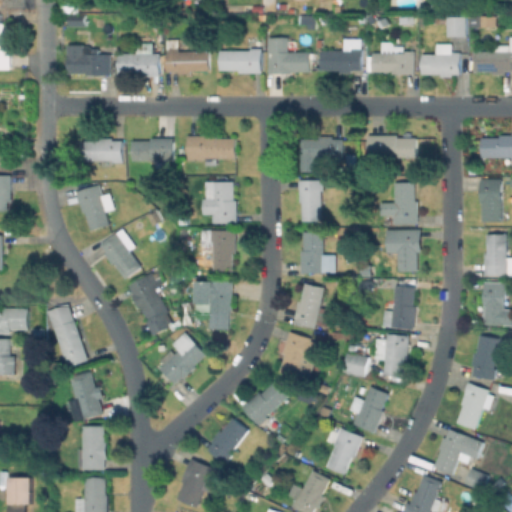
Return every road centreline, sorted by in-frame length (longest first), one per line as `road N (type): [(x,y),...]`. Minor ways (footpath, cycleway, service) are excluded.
road 1 (residential): [(45,103),(511,105)]
road 2 (residential): [(451,105),(451,278),(441,362),(410,436),(359,511)]
road 3 (residential): [(269,105),(262,323),(244,361),(138,463)]
road 4 (residential): [(46,182),(60,244),(127,352),(136,386),(137,511)]
road 5 (residential): [(44,0),(46,182)]
